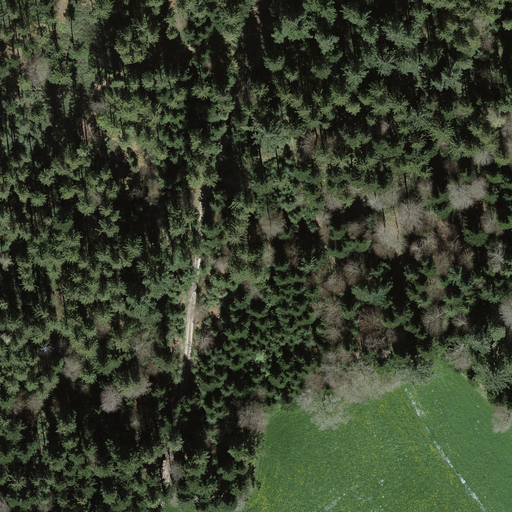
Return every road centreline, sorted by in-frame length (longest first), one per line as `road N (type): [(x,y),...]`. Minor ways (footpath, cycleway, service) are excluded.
road 1 (track): [(155,511),(183,390),(202,199),(281,0)]
road 2 (track): [(511,413),(500,413),(442,349),(271,420),(260,503),(158,500)]
road 3 (track): [(202,199),(0,460)]
